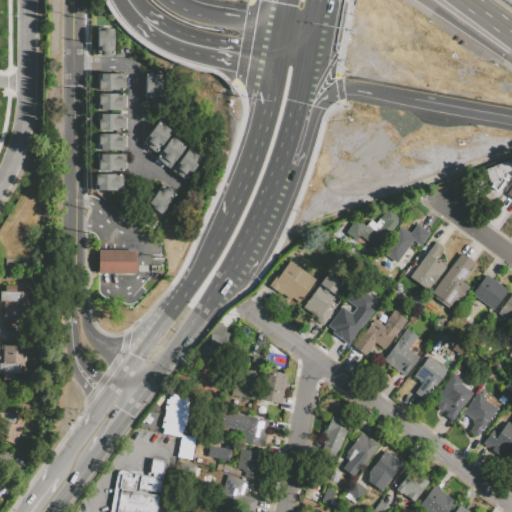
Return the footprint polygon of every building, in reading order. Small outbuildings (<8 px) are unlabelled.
[(102,28),(114,28),(113,56),(101,55),(102,51),(96,51),(97,30),(102,31),(102,28)] [(100,74),(99,79),(97,79),(97,90),(123,90),(124,79),(120,79),(120,77),(115,77),(115,74),(100,74)] [(144,77),(144,101),(161,101),(161,77),(160,77),(160,75),(150,75),(150,77),(144,77)] [(98,93),(98,104),(100,104),(100,110),(124,110),(124,93),(98,93)] [(99,113),(99,120),(98,120),(98,130),(124,130),(124,113),(99,113)] [(162,125),(163,124),(158,121),(147,136),(149,138),(146,141),(149,143),(146,147),(154,153),(171,131),(162,125)] [(97,134),(97,151),(124,151),(124,134),(115,134),(115,133),(99,133),(99,134),(97,134)] [(169,139),(170,140),(172,138),(179,143),(180,142),(185,145),(169,168),(157,160),(159,156),(158,155),(169,139)] [(185,151),(172,171),(185,180),(199,161),(198,160),(200,158),(191,152),(190,154),(185,151)] [(99,154),(99,160),(97,160),(97,170),(98,170),(124,170),(124,154),(99,154)] [(510,171),(506,160),(482,169),(486,181),(510,171)] [(91,174),(91,190),(121,190),(121,174),(91,174)] [(167,186),(175,192),(160,214),(151,208),(152,206),(148,203),(157,190),(159,192),(162,188),(164,189),(167,186)] [(347,229),(357,214),(374,226),(389,204),(402,213),(377,249),(347,229)] [(381,252),(397,263),(413,241),(420,245),(428,233),(416,224),(410,234),(400,226),(381,252)] [(435,242),(442,247),(434,259),(445,267),(427,291),(409,277),(435,242)] [(98,250),(98,273),(135,273),(135,251),(98,250)] [(459,251),(474,262),(461,280),(469,286),(453,308),(449,305),(447,308),(433,298),(435,295),(430,292),(459,251)] [(269,285),(298,305),(315,279),(289,261),(280,273),(278,272),(269,285)] [(327,273),(342,284),(325,308),(330,311),(321,323),(308,314),(310,312),(303,306),(327,273)] [(485,275),(507,291),(493,311),(471,295),(485,275)] [(4,285),(4,291),(0,291),(0,300),(3,300),(3,318),(20,318),(20,301),(26,301),(25,291),(15,292),(15,285),(4,285)] [(360,299),(366,291),(379,300),(374,308),(364,301),(360,299)] [(510,294),(511,295),(511,322),(497,312),(510,294)] [(348,297),(361,305),(353,315),(341,307),(348,297)] [(341,307),(330,322),(342,331),(338,337),(348,344),(374,308),(364,301),(361,305),(353,315),(341,307)] [(384,349),(406,319),(393,310),(385,320),(387,321),(383,327),(373,319),(353,346),(366,356),(376,343),(384,349)] [(404,376),(418,357),(407,349),(416,337),(405,329),(382,360),(404,376)] [(231,334),(228,355),(211,352),(210,360),(200,358),(202,348),(202,344),(209,345),(211,331),(231,334)] [(2,345),(2,363),(0,363),(0,373),(2,373),(2,379),(14,379),(14,374),(25,374),(25,345),(2,345)] [(260,371),(261,357),(250,356),(248,369),(260,371)] [(424,401),(446,369),(427,356),(412,377),(421,383),(414,393),(424,401)] [(259,372),(254,400),(230,396),(235,368),(259,372)] [(263,370),(288,374),(282,406),(258,401),(263,370)] [(448,378),(456,384),(452,390),(467,400),(451,422),(444,416),(446,412),(432,402),(448,378)] [(499,394),(508,382),(511,385),(511,396),(508,402),(499,394)] [(475,437),(496,409),(484,400),(485,398),(477,392),(462,413),(475,422),(468,431),(475,437)] [(168,395),(186,398),(179,436),(162,433),(162,428),(161,428),(162,417),(164,417),(168,395)] [(0,424),(0,440),(14,446),(24,421),(17,418),(19,412),(7,407),(5,412),(0,410),(0,421),(1,422),(0,424)] [(217,411),(268,420),(263,447),(230,441),(232,430),(215,426),(217,411)] [(331,416),(349,424),(332,463),(318,457),(323,446),(322,445),(325,438),(322,437),(331,416)] [(506,421),(510,423),(511,420),(511,446),(505,456),(491,445),(489,448),(482,444),(492,430),(497,434),(506,421)] [(360,433),(367,438),(368,437),(379,445),(355,478),(342,469),(350,457),(345,453),(360,433)] [(191,460),(176,458),(180,435),(195,437),(191,460)] [(225,444),(233,445),(231,461),(207,457),(209,446),(224,448),(225,444)] [(240,448),(262,453),(257,479),(244,476),(245,470),(236,468),(240,448)] [(383,450),(391,456),(391,455),(403,463),(382,492),(364,479),(375,464),(374,463),(383,450)] [(109,511),(154,511),(163,461),(151,459),(148,476),(117,470),(109,511)] [(395,489),(413,502),(428,481),(409,468),(395,489)] [(226,475),(246,481),(242,494),(257,499),(253,511),(217,501),(226,475)] [(345,495),(354,481),(365,489),(355,502),(345,495)] [(418,507),(424,511),(447,511),(455,501),(433,485),(418,507)]
